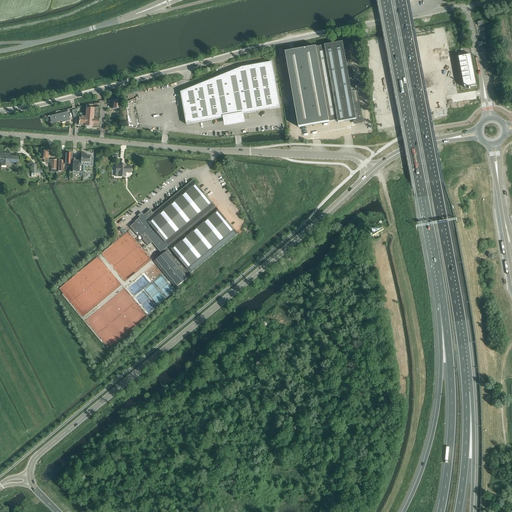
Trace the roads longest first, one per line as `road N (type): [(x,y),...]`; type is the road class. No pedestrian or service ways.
road 1 (unclassified): [(0,111),(281,39),(462,10)]
road 2 (tertiary): [(30,478),(35,458),(371,171)]
road 3 (motorway): [(465,393),(398,0)]
road 4 (unclassified): [(0,134),(347,156),(371,171)]
road 5 (track): [(264,440),(272,443),(322,394),(346,315),(394,226),(371,171)]
road 6 (motorway): [(387,0),(443,303)]
road 7 (motorway): [(443,303),(436,416),(404,511)]
road 8 (motorway): [(443,303),(451,434),(440,511)]
road 9 (unclassified): [(154,6),(0,51)]
